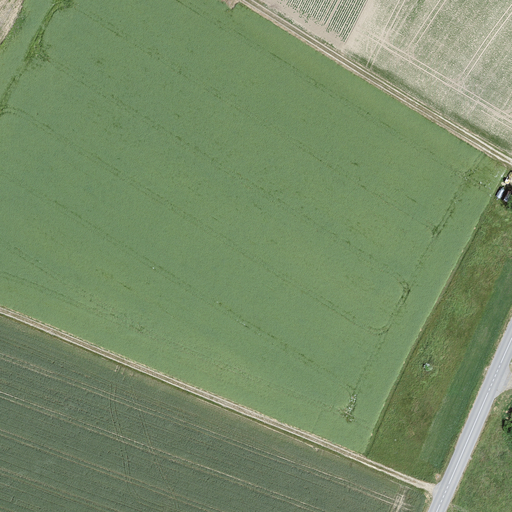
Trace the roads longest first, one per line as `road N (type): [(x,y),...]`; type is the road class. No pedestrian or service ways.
road 1 (track): [(0,310),(446,494)]
road 2 (tertiary): [(511,338),(438,511)]
